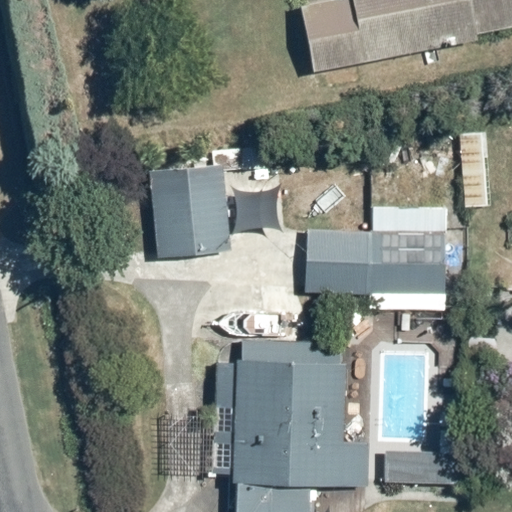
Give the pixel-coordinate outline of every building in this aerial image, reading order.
[(313,63),(511,24),(511,0),(322,0),(301,4),(313,63)] [(463,127),(461,200),(493,201),(495,129),(463,127)] [(238,202),(159,198),(155,275),(234,280),(238,202)] [(446,231),(309,228),(303,291),(369,294),(368,305),(444,307),(446,231)] [(215,480),(236,481),(234,511),(313,511),(314,487),(469,487),(473,416),(437,416),(436,454),(370,452),(369,440),(346,439),(348,362),(342,343),(244,342),(243,364),(217,363),(215,480)]
